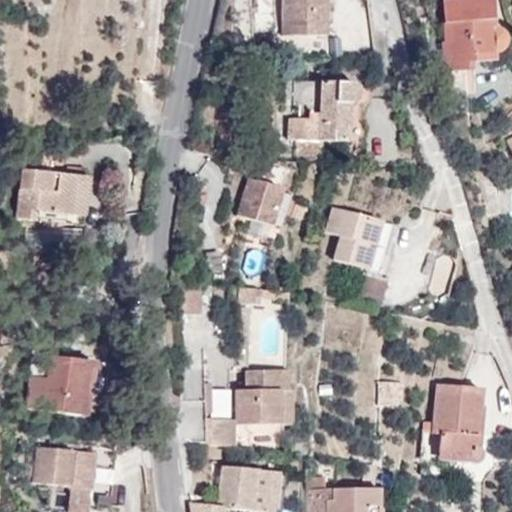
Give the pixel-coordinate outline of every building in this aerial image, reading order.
[(327,36),(327,0),(283,0),(283,35),(327,36)] [(443,42),(444,72),(466,71),(466,63),(496,62),(495,53),(503,48),(505,41),(504,37),(502,33),(493,29),(491,0),(444,0),(446,42),(443,42)] [(323,141),(345,142),(345,125),(349,125),(349,103),(354,102),(357,100),(359,95),(358,87),(349,83),(321,82),(320,114),(309,113),(309,118),(289,117),(288,139),(296,139),(295,160),(322,161),(323,141)] [(255,181),(260,166),(251,163),(246,178),(248,179),(255,181)] [(23,169),(17,218),(35,221),(37,211),(84,217),(89,177),(23,169)] [(271,226),(283,189),(255,181),(248,179),(237,215),(271,226)] [(302,219),(306,208),(295,204),(292,216),(302,219)] [(394,225),(332,208),(325,232),(340,237),(333,260),(369,270),(368,274),(385,279),(395,244),(389,242),(394,225)] [(388,281),(367,275),(360,299),(381,305),(388,281)] [(200,282),(184,281),(184,314),(201,314),(200,282)] [(262,290),(238,287),(237,304),(260,304),(260,298),(261,298),(262,290)] [(26,408),(80,416),(88,362),(51,356),(47,379),(31,376),(26,408)] [(287,390),(287,371),(246,371),(246,390),(235,390),(235,425),(279,425),(279,390),(287,390)] [(377,383),(377,405),(401,406),(403,383),(377,383)] [(475,455),(482,390),(436,385),(433,423),(431,434),(441,435),(440,452),(475,455)] [(287,390),(279,390),(279,425),(291,425),(291,390),(287,390)] [(233,420),(204,419),(204,443),(233,447),(233,420)] [(422,432),(431,434),(433,423),(423,422),(422,432)] [(38,446),(33,483),(71,487),(90,490),(95,454),(38,446)] [(475,455),(440,452),(439,459),(475,463),(475,455)] [(273,511),(278,472),(221,467),(217,507),(190,504),(191,511),(221,511),(222,509),(254,511),(273,511)] [(314,489),(325,489),(325,477),(313,477),(314,489)] [(88,510),(90,490),(71,487),(68,511),(75,511),(78,511),(79,509),(88,510)] [(378,511),(379,489),(325,489),(314,489),(308,489),(308,511),(378,511)]
